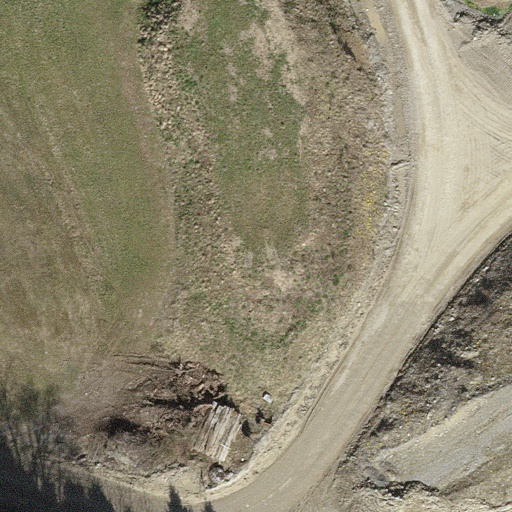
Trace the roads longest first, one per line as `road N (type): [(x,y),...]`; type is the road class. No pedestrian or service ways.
road 1 (track): [(253,511),(511,342)]
road 2 (track): [(0,460),(159,511)]
